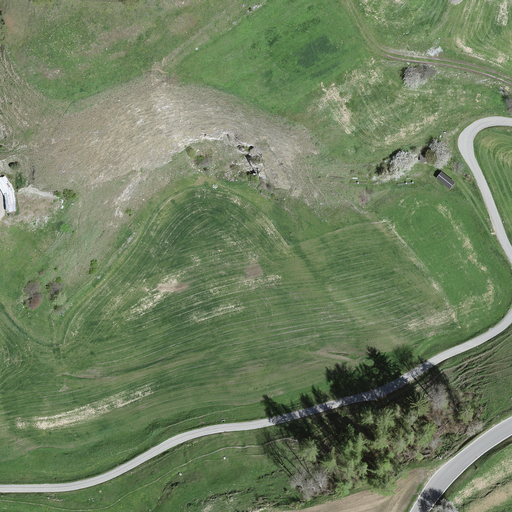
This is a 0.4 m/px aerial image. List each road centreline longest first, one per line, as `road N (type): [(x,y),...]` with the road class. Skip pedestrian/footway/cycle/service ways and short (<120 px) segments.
road 1 (track): [(511,314),(382,391),(193,433),(79,484),(0,488)]
road 2 (tertiary): [(511,425),(452,468),(420,511)]
